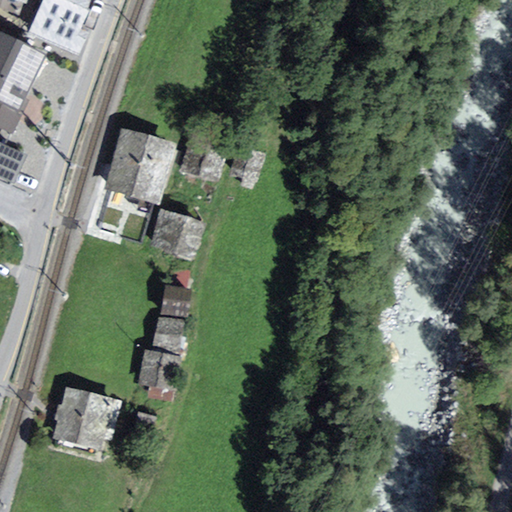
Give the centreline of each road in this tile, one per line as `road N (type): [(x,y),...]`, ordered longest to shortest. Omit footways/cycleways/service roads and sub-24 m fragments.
road 1 (unknown): [(165,511),(292,85),(304,0)]
road 2 (unclassified): [(120,0),(44,217),(0,383)]
